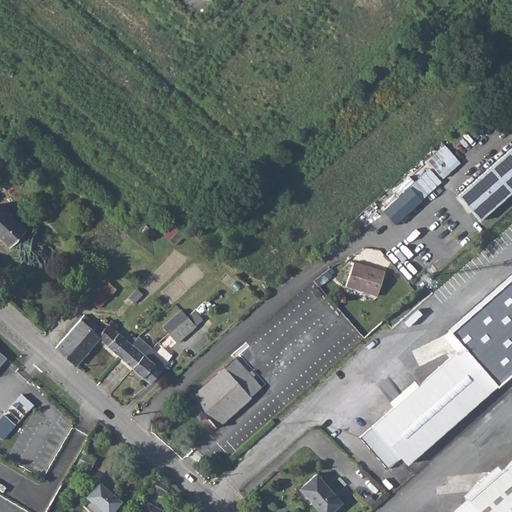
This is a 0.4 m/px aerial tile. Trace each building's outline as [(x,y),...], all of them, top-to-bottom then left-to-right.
[(427,161),(440,176),(457,160),(444,145),(427,161)] [(511,147),(457,196),(479,221),(511,191),(511,147)] [(409,186),(421,200),(427,194),(415,181),(409,186)] [(409,186),(382,210),(395,224),(421,200),(409,186)] [(0,238),(9,247),(26,230),(0,205),(0,238)] [(159,230),(169,240),(178,230),(168,221),(159,230)] [(141,230),(151,239),(156,234),(146,224),(141,230)] [(507,239),(511,235),(505,229),(487,248),(498,258),(511,243),(507,239)] [(174,245),(184,235),(178,230),(169,240),(174,245)] [(376,296),(384,271),(353,261),(346,286),(376,296)] [(462,347),(496,385),(499,388),(511,376),(511,274),(448,331),(462,347)] [(90,301),(99,309),(117,289),(107,281),(90,301)] [(187,316),(195,326),(202,320),(194,310),(187,316)] [(90,348),(98,338),(99,338),(97,336),(108,324),(106,322),(108,320),(105,318),(98,326),(84,315),(67,334),(88,351),(90,348)] [(176,342),(195,326),(187,316),(168,333),(176,342)] [(120,357),(136,339),(131,334),(126,340),(114,330),(118,326),(111,320),(108,324),(97,336),(99,338),(98,338),(120,357)] [(75,365),(88,351),(67,334),(55,347),(75,365)] [(136,339),(120,357),(132,368),(149,349),(136,339)] [(406,463),(496,385),(462,347),(359,437),(387,469),(401,457),(406,463)] [(168,363),(151,348),(149,349),(132,368),(143,377),(144,375),(151,382),(168,363)] [(217,427),(251,397),(251,396),(261,387),(235,358),(190,397),(198,405),(207,416),(217,427)] [(17,398),(29,409),(34,404),(22,393),(17,398)] [(191,411),(200,421),(207,416),(198,405),(191,411)] [(0,435),(4,439),(17,424),(5,413),(0,418),(0,435)] [(92,458),(83,453),(76,465),(84,471),(92,458)] [(96,460),(92,458),(84,471),(88,473),(96,460)] [(511,511),(511,460),(502,470),(490,471),(490,480),(478,482),(479,490),(453,511),(511,511)] [(320,511),(330,511),(341,502),(316,473),(299,488),(320,511)] [(151,489),(164,497),(169,488),(156,480),(151,489)] [(99,485),(86,499),(94,506),(100,511),(112,511),(120,503),(99,485)] [(160,511),(162,511),(148,503),(142,511),(160,511)]
